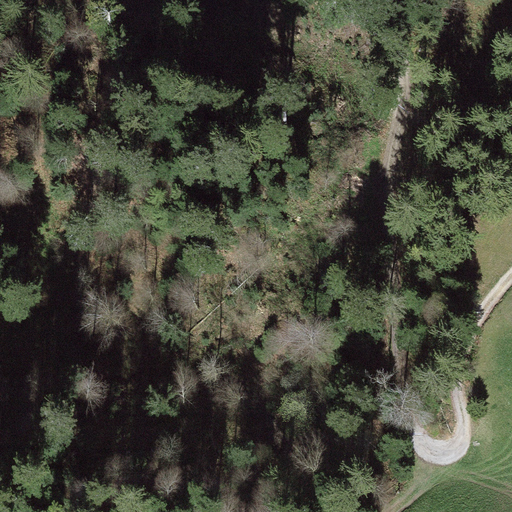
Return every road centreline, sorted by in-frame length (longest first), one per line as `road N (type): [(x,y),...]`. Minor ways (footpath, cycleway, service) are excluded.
road 1 (track): [(382,0),(409,71),(387,185),(402,408),(417,441),(440,452)]
road 2 (track): [(511,275),(482,310),(457,362),(461,441),(440,452),(425,484),(392,511)]
